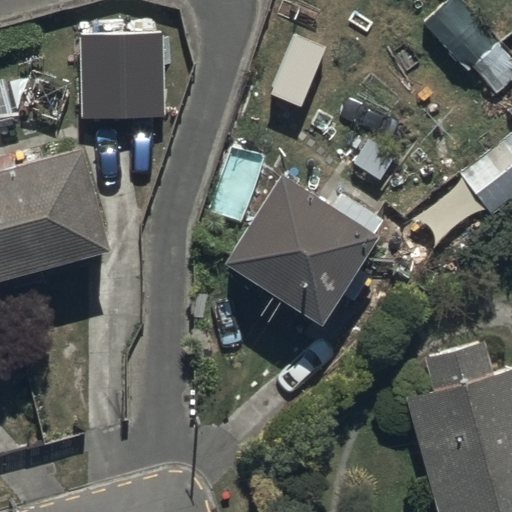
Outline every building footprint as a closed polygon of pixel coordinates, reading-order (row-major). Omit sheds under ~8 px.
[(162,31),(81,33),(83,116),(164,114),(162,31)] [(511,135),(453,177),(483,218),(511,197),(511,135)] [(0,179),(0,287),(104,262),(79,159),(0,179)] [(280,185),(221,273),(316,337),(376,247),(370,243),(380,229),(337,200),(326,216),(280,185)] [(433,396),(408,402),(437,511),(511,511),(511,370),(491,376),(483,349),(424,364),(433,396)]
